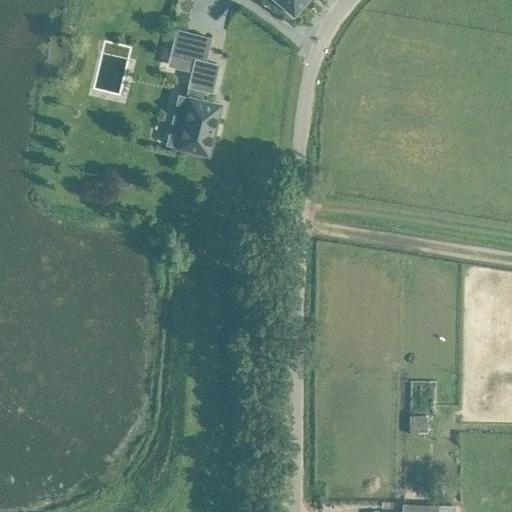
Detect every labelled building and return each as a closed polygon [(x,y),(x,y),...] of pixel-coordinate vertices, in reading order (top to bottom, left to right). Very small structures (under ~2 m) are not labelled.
[(306,0),(278,0),(278,1),(294,15),(306,0)] [(205,37),(219,38),(221,16),(207,14),(205,37)] [(208,155),(221,104),(201,99),(204,90),(211,92),(218,64),(195,59),(188,86),(192,87),(190,96),(189,96),(188,97),(179,95),(167,143),(176,146),(176,147),(208,155)] [(78,129),(96,132),(99,114),(81,111),(78,129)] [(427,436),(427,416),(411,415),(411,436),(427,436)]
